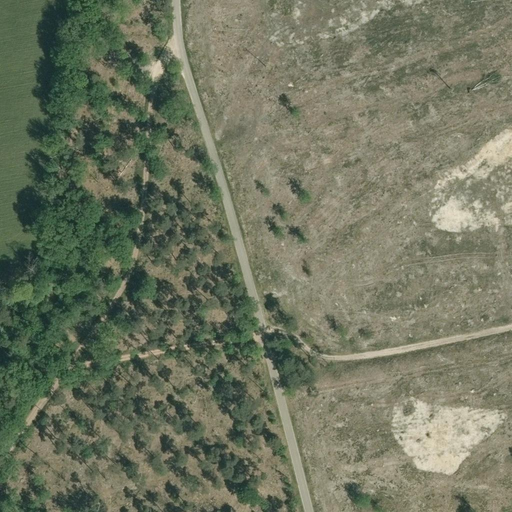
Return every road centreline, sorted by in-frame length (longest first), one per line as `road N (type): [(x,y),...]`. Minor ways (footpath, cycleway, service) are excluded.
road 1 (track): [(158,71),(134,262),(0,468)]
road 2 (unclassified): [(176,0),(178,40),(265,338)]
road 3 (track): [(265,338),(285,336),(343,356),(511,325)]
road 4 (unclassified): [(310,511),(265,338)]
